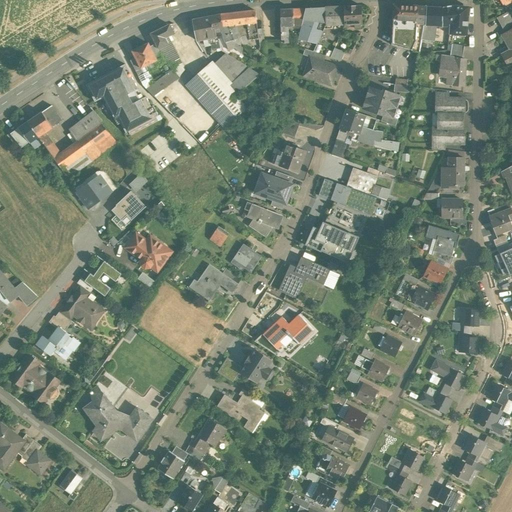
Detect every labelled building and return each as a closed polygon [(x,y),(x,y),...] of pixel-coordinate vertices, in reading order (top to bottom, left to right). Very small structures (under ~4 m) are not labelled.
[(361,6),(344,7),(344,25),(343,28),(348,28),(348,26),(354,25),(355,28),(359,28),(362,24),(361,6)] [(417,7),(394,6),(393,20),(399,20),(399,24),(416,24),(417,7)] [(443,8),(426,7),(425,25),(436,26),(439,26),(442,26),(450,26),(451,7),(451,6),(443,8)] [(344,7),(325,8),(325,26),(324,29),(332,29),(332,25),(344,25),(344,7)] [(426,7),(417,7),(416,24),(423,25),(425,25),(426,7)] [(468,8),(451,7),(450,26),(449,34),(466,35),(468,8)] [(325,8),(306,9),(301,29),(322,32),(324,29),(325,26),(325,8)] [(305,9),(293,10),(293,26),(293,28),(300,29),(305,9)] [(293,10),(280,10),(280,23),(281,26),(288,26),(293,26),(293,10)] [(255,11),(220,15),(223,27),(228,27),(234,41),(241,39),(240,38),(236,26),(247,24),(256,23),(255,11)] [(511,20),(508,13),(497,18),(505,35),(511,31),(511,20)] [(220,15),(211,17),(213,29),(214,29),(220,28),(223,27),(220,15)] [(211,17),(189,21),(191,27),(193,27),(196,40),(197,41),(210,38),(216,37),(214,29),(213,29),(211,17)] [(416,24),(399,24),(399,20),(393,20),(392,45),(412,51),(416,40),(416,38),(416,35),(416,24)] [(256,23),(247,24),(249,41),(258,40),(256,23)] [(170,25),(150,35),(156,47),(157,49),(168,44),(165,38),(168,37),(174,34),(170,25)] [(425,25),(423,25),(422,36),(421,40),(433,42),(436,26),(425,25)] [(228,27),(223,27),(220,28),(226,44),(234,41),(228,27)] [(322,32),(301,29),(296,47),(305,49),(314,52),(322,32)] [(511,31),(505,35),(503,36),(508,46),(511,51),(503,55),(502,56),(508,66),(511,64),(511,31)] [(245,36),(240,38),(241,39),(234,41),(235,44),(241,47),(248,44),(245,36)] [(168,44),(157,49),(159,53),(163,61),(166,63),(171,70),(179,65),(176,59),(179,58),(168,37),(165,38),(168,44)] [(216,37),(210,38),(211,42),(213,50),(217,49),(220,48),(218,37),(216,37)] [(234,41),(226,44),(228,51),(235,49),(236,48),(235,44),(234,41)] [(148,44),(132,52),(135,58),(141,69),(157,61),(154,55),(151,50),(148,44)] [(241,47),(235,44),(236,48),(235,49),(241,53),(244,49),(241,47)] [(464,46),(452,44),(451,51),(463,53),(464,46)] [(508,46),(500,51),(503,55),(511,51),(508,46)] [(345,52),(334,48),(330,58),(341,61),(345,52)] [(314,52),(305,49),(303,55),(310,57),(324,62),(326,56),(314,52)] [(463,53),(451,51),(450,58),(456,59),(462,59),(463,53)] [(163,61),(159,53),(154,55),(157,61),(141,69),(143,72),(142,73),(143,74),(166,63),(163,61)] [(260,75),(227,54),(215,65),(232,83),(244,72),(252,81),(260,75)] [(450,58),(441,56),(439,70),(447,71),(446,85),(452,86),(456,59),(450,58)] [(324,62),(310,57),(304,76),(330,85),(337,66),(324,62)] [(135,58),(130,61),(135,71),(136,71),(141,69),(135,58)] [(462,59),(456,59),(452,86),(464,87),(466,60),(462,59)] [(232,83),(215,65),(211,63),(185,85),(226,131),(249,111),(247,108),(240,101),(238,97),(236,96),(237,95),(229,86),(232,83)] [(138,89),(125,64),(108,73),(108,74),(103,76),(86,85),(95,102),(103,98),(118,125),(121,124),(126,133),(128,132),(130,134),(157,120),(156,117),(158,116),(153,106),(151,107),(146,97),(140,100),(135,91),(138,89)] [(179,65),(171,70),(172,70),(178,77),(185,69),(182,64),(179,65)] [(172,70),(146,89),(153,96),(178,78),(178,77),(172,70)] [(232,83),(229,86),(237,95),(238,94),(252,81),(244,72),(232,83)] [(413,81),(396,79),(395,85),(413,87),(413,81)] [(385,94),(370,89),(367,99),(394,108),(399,96),(386,92),(385,94)] [(248,94),(240,101),(247,108),(250,105),(249,103),(253,100),(248,94)] [(394,108),(367,99),(364,108),(384,115),(391,118),(394,108)] [(464,99),(436,99),(436,114),(438,114),(462,114),(464,114),(464,99)] [(366,116),(347,110),(346,111),(344,117),(340,129),(350,132),(353,133),(359,135),(362,127),(366,116)] [(42,113),(28,122),(38,137),(44,133),(52,127),(42,113)] [(462,114),(438,114),(438,128),(438,129),(462,129),(462,114)] [(391,118),(384,115),(382,121),(395,126),(397,120),(391,118)] [(28,122),(18,129),(30,143),(38,137),(28,122)] [(300,124),(288,122),(280,132),(295,138),(300,124)] [(375,131),(362,127),(359,135),(353,133),(350,141),(357,143),(358,141),(374,146),(375,140),(382,141),(383,132),(376,131),(375,131)] [(462,129),(438,129),(438,128),(433,128),(433,144),(464,144),(464,129),(462,129)] [(350,132),(340,129),(336,140),(346,143),(350,132)] [(44,133),(38,137),(41,141),(44,145),(50,141),(44,133)] [(41,141),(34,148),(41,154),(43,152),(47,149),(44,145),(41,141)] [(60,154),(50,141),(44,145),(47,149),(54,159),(60,154)] [(393,143),(382,141),(381,148),(391,151),(393,143)] [(305,151),(287,145),(284,153),(282,152),(280,156),(275,154),(272,164),(298,173),(305,151)] [(464,157),(450,157),(450,167),(443,167),(442,188),(456,188),(456,185),(463,185),(464,157)] [(511,166),(501,172),(504,179),(505,178),(511,195),(511,166)] [(380,171),(369,167),(366,173),(378,177),(380,171)] [(366,173),(353,168),(346,187),(377,198),(381,189),(380,188),(380,189),(374,187),(378,177),(366,173)] [(293,178),(276,172),(274,178),(291,184),(293,178)] [(131,184),(136,189),(146,179),(142,174),(131,184)] [(274,178),(263,174),(256,194),(264,197),(273,200),(284,204),(286,205),(293,185),(291,184),(274,178)] [(112,192),(100,176),(89,184),(77,193),(89,209),(89,208),(88,207),(100,198),(101,199),(112,192)] [(346,187),(324,179),(318,196),(363,212),(371,214),(373,206),(374,207),(377,198),(346,187)] [(86,180),(74,189),(77,193),(89,184),(86,180)] [(131,221),(146,207),(131,191),(111,210),(121,222),(127,217),(131,221)] [(376,206),(385,209),(388,201),(379,197),(376,206)] [(462,200),(442,199),(442,216),(450,216),(450,218),(463,218),(463,208),(462,208),(462,200)] [(284,204),(273,200),(271,206),(282,210),(284,204)] [(494,209),(495,213),(511,207),(510,204),(494,209)] [(283,217),(252,205),(248,216),(253,219),(249,225),(266,237),(273,226),(275,224),(280,226),(283,217)] [(506,211),(489,217),(495,235),(511,228),(511,225),(510,220),(506,211)] [(313,227),(305,245),(321,253),(322,252),(348,263),(359,237),(348,232),(348,233),(323,222),(320,230),(313,227)] [(460,235),(429,226),(426,237),(433,239),(428,253),(432,256),(433,251),(451,257),(452,256),(456,243),(457,243),(460,235)] [(229,234),(218,227),(210,239),(221,246),(229,234)] [(146,241),(136,233),(126,248),(136,255),(146,241)] [(146,241),(136,255),(142,259),(141,261),(141,266),(145,269),(150,268),(151,267),(158,272),(172,252),(150,236),(146,241)] [(505,236),(493,240),(496,247),(507,242),(505,236)] [(507,242),(496,247),(499,254),(511,249),(507,242)] [(261,257),(243,245),(233,260),(251,272),(261,257)] [(511,248),(511,249),(499,254),(495,256),(498,263),(503,261),(506,268),(501,270),(503,276),(508,273),(510,276),(511,275),(511,248)] [(451,257),(433,251),(432,256),(441,260),(451,265),(453,257),(452,256),(451,257)] [(302,259),(297,270),(291,267),(280,291),(297,299),(308,275),(317,279),(317,280),(318,281),(318,279),(325,282),(330,271),(302,259)] [(105,261),(94,276),(90,273),(85,281),(84,281),(94,289),(105,297),(111,289),(99,280),(104,273),(116,282),(118,279),(119,279),(120,278),(119,277),(122,274),(109,264),(105,261)] [(448,269),(431,261),(424,276),(440,284),(448,269)] [(222,274),(209,265),(197,283),(200,285),(196,292),(209,301),(220,285),(232,293),(238,285),(222,274)] [(241,280),(226,269),(222,274),(238,285),(241,280)] [(0,272),(0,313),(8,303),(18,295),(15,291),(0,272)] [(419,281),(406,274),(403,280),(408,283),(415,287),(416,286),(419,281)] [(94,289),(84,281),(85,281),(81,278),(77,283),(81,286),(91,293),(94,289)] [(403,280),(395,295),(411,302),(411,301),(402,297),(408,283),(403,280)] [(37,296),(24,283),(15,291),(18,295),(26,304),(37,296)] [(415,287),(408,283),(402,297),(411,301),(418,287),(416,286),(415,287)] [(91,293),(81,286),(77,291),(78,292),(87,298),(91,293)] [(435,295),(418,287),(411,301),(411,302),(427,310),(435,295)] [(87,298),(78,292),(74,298),(72,296),(67,302),(70,304),(66,309),(65,310),(74,316),(78,319),(79,317),(85,322),(84,323),(85,324),(85,326),(90,329),(92,329),(95,325),(94,324),(104,311),(96,305),(96,304),(94,303),(93,303),(87,298)] [(404,305),(393,300),(392,302),(390,306),(401,312),(404,305)] [(74,316),(65,310),(66,309),(64,308),(60,313),(70,320),(74,316)] [(478,312),(464,311),(464,317),(461,317),(460,325),(471,326),(477,326),(478,312)] [(60,313),(59,312),(56,317),(68,327),(72,322),(60,313)] [(405,312),(398,327),(414,335),(422,321),(405,312)] [(314,330),(299,315),(289,324),(282,317),(263,335),(274,346),(288,333),(289,334),(290,333),(300,344),(314,330)] [(56,317),(54,316),(49,322),(58,329),(59,327),(65,331),(68,327),(56,317)] [(386,328),(376,323),(373,329),(383,335),(386,328)] [(131,326),(126,338),(132,341),(137,329),(131,326)] [(65,331),(59,327),(58,329),(49,341),(43,337),(37,345),(51,356),(54,351),(66,360),(73,350),(74,351),(80,342),(73,337),(72,338),(69,336),(70,335),(65,331)] [(402,343),(387,336),(380,349),(395,356),(402,343)] [(470,338),(459,338),(459,347),(462,347),(461,352),(475,353),(476,339),(470,338)] [(374,354),(364,349),(361,355),(371,360),(374,354)] [(255,350),(251,356),(249,355),(243,364),(245,365),(240,373),(257,384),(261,377),(267,380),(273,371),(268,367),(272,361),(255,350)] [(41,363),(28,354),(20,365),(22,366),(11,380),(22,388),(23,387),(34,395),(32,396),(44,404),(49,397),(51,398),(53,398),(54,397),(56,395),(56,393),(56,391),(55,389),(61,382),(49,373),(48,374),(38,367),(41,363)] [(242,368),(227,358),(217,373),(233,383),(242,368)] [(373,363),(366,359),(361,368),(369,372),(373,363)] [(389,368),(374,361),(373,363),(369,372),(368,374),(383,381),(389,368)] [(449,368),(436,361),(431,370),(438,373),(438,371),(445,375),(448,369),(449,369),(449,368)] [(511,361),(510,361),(503,374),(508,377),(511,378),(511,361)] [(449,369),(448,369),(445,375),(442,382),(451,387),(456,390),(463,376),(449,369)] [(361,377),(350,372),(347,378),(358,383),(361,377)] [(114,408),(128,389),(106,373),(96,385),(104,394),(114,408)] [(451,387),(442,382),(439,387),(448,392),(451,387)] [(377,392),(363,384),(356,397),(371,405),(377,392)] [(511,392),(497,385),(491,399),(496,401),(506,406),(509,400),(511,401),(511,392)] [(448,392),(439,387),(437,393),(446,398),(448,392)] [(254,397),(242,389),(239,395),(241,396),(242,396),(251,402),(254,397)] [(446,398),(437,393),(434,399),(430,406),(444,414),(451,400),(446,398)] [(104,394),(97,399),(96,402),(97,404),(89,410),(99,424),(94,431),(105,439),(113,427),(115,426),(117,425),(119,425),(121,425),(124,427),(122,430),(137,441),(153,419),(137,408),(130,417),(128,415),(125,415),(123,415),(122,413),(120,412),(118,411),(117,412),(114,408),(104,394)] [(347,399),(336,394),(333,400),(343,406),(347,399)] [(434,399),(424,394),(420,401),(430,406),(434,399)] [(251,402),(242,396),(241,396),(237,403),(224,395),(216,408),(236,420),(240,415),(248,420),(244,427),(252,433),(265,413),(259,410),(260,407),(251,402)] [(506,406),(496,401),(493,407),(503,412),(506,406)] [(349,411),(342,407),(338,415),(345,419),(349,411)] [(503,412),(493,407),(491,412),(500,417),(503,412)] [(366,415),(351,408),(349,411),(345,419),(344,421),(359,428),(366,415)] [(491,412),(485,410),(478,423),(493,431),(497,423),(500,417),(491,412)] [(339,425),(323,417),(320,422),(329,427),(329,426),(336,430),(339,425)] [(224,428),(210,419),(197,441),(204,445),(206,441),(209,443),(210,442),(214,444),(213,446),(216,447),(217,445),(216,445),(221,435),(222,436),(226,430),(224,428)] [(23,439),(1,423),(0,423),(0,447),(4,450),(0,454),(0,467),(4,471),(18,453),(23,456),(22,458),(28,463),(30,462),(32,463),(30,467),(41,475),(52,460),(38,451),(42,446),(27,434),(23,439)] [(506,428),(497,423),(493,431),(503,435),(506,428)] [(336,430),(329,426),(329,427),(323,439),(347,452),(354,439),(336,430)] [(484,442),(472,436),(465,449),(470,452),(480,456),(483,449),(481,448),(484,443),(484,442)] [(503,444),(487,436),(484,442),(484,443),(500,451),(503,444)] [(197,441),(193,439),(189,445),(200,451),(202,447),(204,445),(197,441)] [(188,454),(176,446),(171,453),(184,461),(188,454)] [(332,451),(323,447),(321,451),(322,456),(327,454),(330,455),(332,451)] [(171,453),(168,451),(157,469),(173,479),(184,461),(171,453)] [(423,457),(411,451),(408,457),(406,456),(402,463),(411,468),(416,470),(423,457)] [(480,456),(470,452),(467,458),(477,463),(480,456)] [(350,466),(330,456),(330,455),(327,454),(322,456),(323,458),(321,459),(316,468),(317,470),(325,474),(327,474),(342,481),(350,466)] [(194,458),(188,468),(193,471),(199,462),(194,458)] [(477,463),(467,458),(465,463),(474,467),(477,463)] [(465,463),(459,460),(453,473),(465,479),(468,474),(470,475),(474,467),(465,463)] [(411,468),(402,463),(399,469),(408,474),(411,468)] [(408,474),(399,469),(396,474),(406,479),(408,474)] [(73,492),(83,479),(71,471),(60,487),(71,495),(73,492)] [(320,477),(309,471),(306,478),(316,483),(320,477)] [(406,479),(396,474),(392,482),(395,483),(392,489),(404,495),(411,481),(406,479)] [(223,476),(214,490),(220,494),(229,480),(223,476)] [(336,491),(320,483),(312,498),(329,506),(336,491)] [(202,495),(185,484),(181,491),(184,493),(178,502),(192,511),(202,495)] [(457,493),(445,487),(438,500),(443,503),(453,508),(457,500),(454,499),(457,493)] [(78,496),(73,492),(71,495),(69,497),(74,501),(78,496)] [(310,504),(294,496),(291,502),(300,507),(307,510),(310,504)] [(395,511),(398,507),(377,497),(370,511),(372,511),(395,511)] [(223,501),(217,498),(213,504),(212,503),(206,511),(225,511),(219,508),(223,501)] [(8,511),(10,511),(0,503),(0,511),(8,511)] [(450,511),(453,508),(443,503),(440,510),(444,511),(450,511)]
